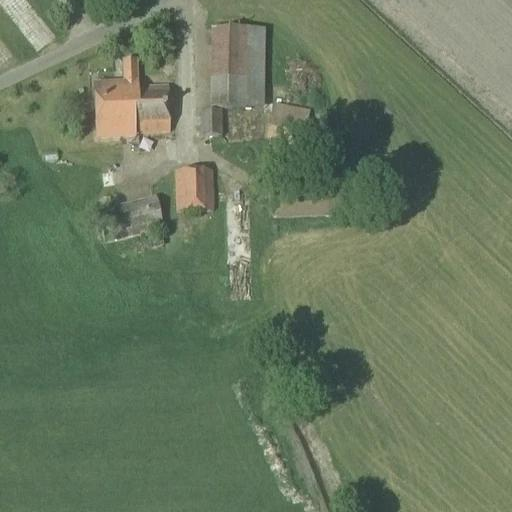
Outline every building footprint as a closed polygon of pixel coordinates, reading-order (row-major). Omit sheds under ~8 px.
[(262,112),(262,33),(210,33),(210,111),(262,112)] [(0,80),(27,66),(20,53),(0,63),(0,80)] [(134,137),(168,137),(167,91),(138,91),(138,63),(121,64),(121,88),(92,88),(93,143),(134,142),(134,137)] [(302,149),(308,113),(271,107),(265,143),(302,149)] [(199,140),(221,139),(220,114),(198,114),(199,140)] [(17,182),(42,177),(39,164),(14,170),(17,182)] [(174,217),(211,216),(211,175),(174,176),(174,217)] [(271,223),(356,221),(355,185),(270,187),(271,223)] [(163,249),(159,234),(163,233),(154,199),(96,214),(104,249),(146,237),(149,253),(163,249)] [(40,249),(65,243),(61,228),(36,235),(40,249)] [(76,271),(49,279),(55,300),(82,292),(76,271)] [(143,285),(117,287),(118,302),(144,299),(143,285)]
